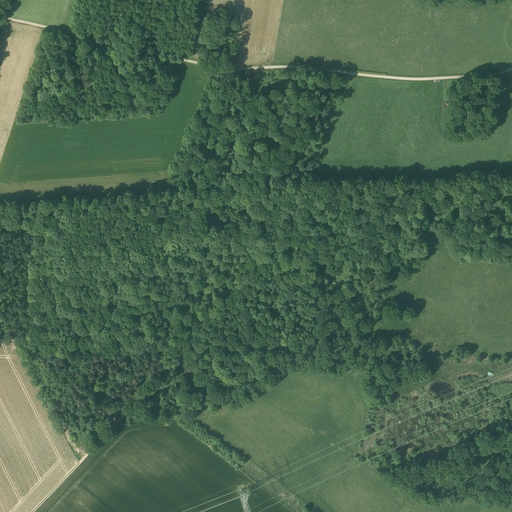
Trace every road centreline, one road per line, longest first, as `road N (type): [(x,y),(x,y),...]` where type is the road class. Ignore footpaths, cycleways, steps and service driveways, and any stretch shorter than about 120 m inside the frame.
road 1 (track): [(63,31),(233,71),(429,80),(511,68)]
road 2 (track): [(189,346),(380,351),(393,387)]
road 3 (track): [(189,346),(32,511)]
road 4 (track): [(189,346),(0,340)]
road 5 (track): [(289,237),(189,346)]
